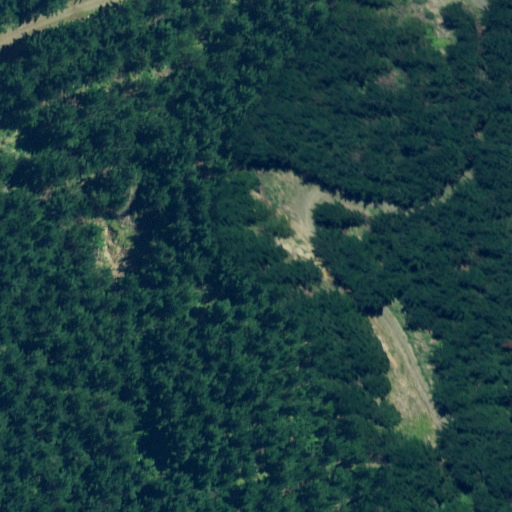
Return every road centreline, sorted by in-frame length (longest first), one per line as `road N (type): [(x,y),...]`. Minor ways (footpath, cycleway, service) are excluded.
road 1 (track): [(483,511),(446,421),(401,376),(301,376),(263,339),(153,270),(150,229),(184,194),(301,198),(332,160),(477,153),(511,85)]
road 2 (track): [(511,61),(397,0)]
